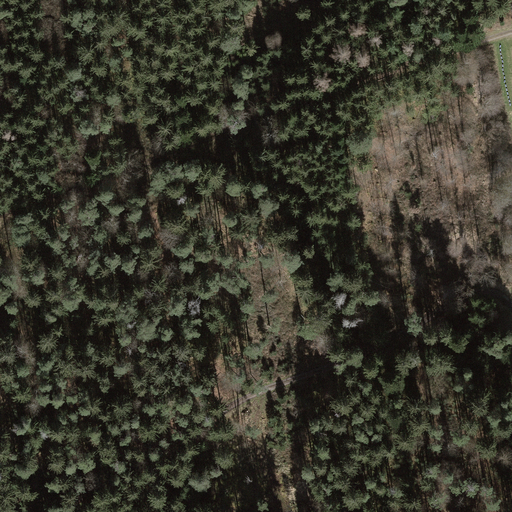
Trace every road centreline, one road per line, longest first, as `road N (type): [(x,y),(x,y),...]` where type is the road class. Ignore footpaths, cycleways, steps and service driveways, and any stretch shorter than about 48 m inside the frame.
road 1 (track): [(511,35),(0,208)]
road 2 (track): [(511,307),(489,290),(475,291),(31,511)]
